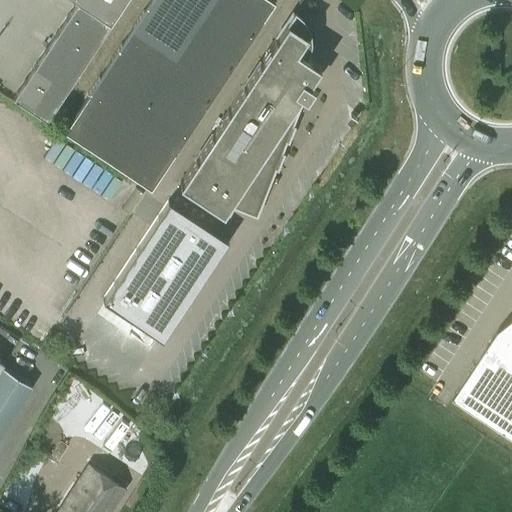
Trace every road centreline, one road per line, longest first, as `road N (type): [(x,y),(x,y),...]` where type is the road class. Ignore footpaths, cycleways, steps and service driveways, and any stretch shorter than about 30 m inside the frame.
road 1 (unknown): [(285,0),(170,169),(155,225),(98,331),(102,355),(133,368),(162,358),(325,118),(334,88),(328,0)]
road 2 (primary): [(440,118),(196,511)]
road 3 (primary): [(235,511),(321,396),(481,145)]
